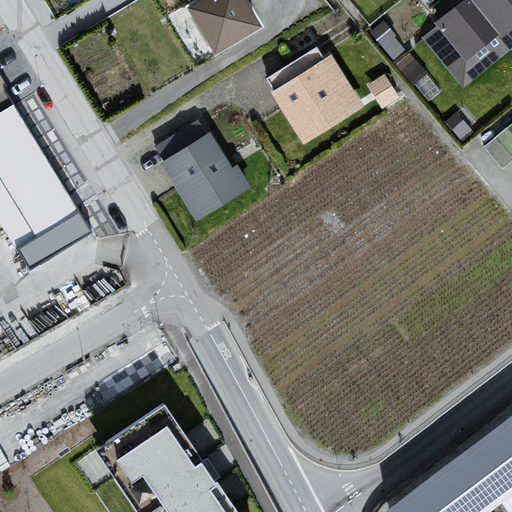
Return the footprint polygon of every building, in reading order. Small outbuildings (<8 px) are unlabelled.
[(198,0),(170,16),(198,65),(263,28),(247,0),(198,0)] [(511,0),(469,0),(423,39),(446,67),(462,53),(470,63),(511,27),(511,0)] [(308,145),(361,111),(322,49),(269,82),(308,145)] [(0,119),(0,221),(17,249),(80,210),(16,109),(0,119)] [(501,160),(511,151),(511,112),(482,136),(501,160)] [(154,147),(198,216),(245,186),(202,118),(154,147)] [(238,511),(160,398),(94,444),(138,511),(238,511)] [(511,423),(392,511),(476,511),(511,486),(511,423)]
